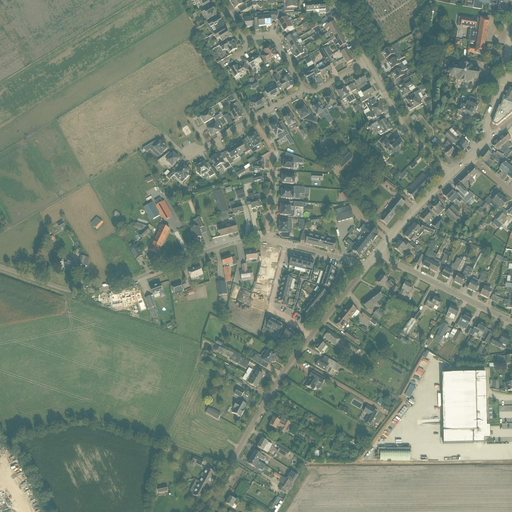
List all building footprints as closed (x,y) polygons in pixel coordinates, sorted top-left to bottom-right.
[(240,0),(238,0),(232,4),(234,9),(237,8),(239,10),(245,6),(247,5),(245,2),(243,4),(240,0)] [(491,5),(492,4),(492,0),(473,0),(474,2),(473,5),(473,8),(482,9),(482,10),(483,4),(491,5)] [(284,12),(293,11),(293,8),(297,8),(297,3),(286,4),(284,4),(284,12)] [(324,16),(326,18),(331,15),(326,6),(325,6),(325,4),(318,4),(319,14),(325,14),(325,15),(324,16)] [(492,4),(491,5),(492,5),(492,6),(494,6),(493,11),(493,14),(498,15),(499,15),(500,12),(506,13),(507,7),(496,5),(492,4)] [(201,10),(200,11),(203,16),(205,14),(209,19),(212,17),(217,15),(212,7),(211,8),(209,5),(205,8),(201,10)] [(303,13),(303,15),(304,17),(313,16),(313,11),(312,5),(306,5),(306,8),(303,8),(303,13)] [(258,27),(265,26),(264,17),(261,17),(260,13),(253,14),(255,25),(254,21),(258,21),(258,27)] [(264,17),(265,26),(271,25),(271,19),(273,19),(276,20),(275,22),(276,20),(278,14),(275,13),(268,13),(269,16),(264,17)] [(243,14),(238,16),(242,23),(243,25),(245,25),(245,28),(252,27),(252,24),(252,18),(248,19),(246,16),(244,16),(243,14)] [(278,22),(281,27),(289,22),(290,22),(287,17),(285,14),(278,14),(276,20),(279,21),(278,22)] [(207,23),(204,24),(206,28),(209,27),(210,29),(214,27),(216,30),(219,28),(223,26),(220,21),(217,20),(216,18),(213,20),(213,19),(208,22),(207,23)] [(458,18),(457,26),(460,27),(469,28),(467,41),(476,43),(484,44),(486,35),(488,20),(487,20),(486,19),(480,18),(480,19),(476,19),(476,21),(458,18)] [(289,22),(281,27),(284,32),(285,31),(286,34),(287,34),(293,30),(294,30),(292,27),(293,27),(290,22),(289,22)] [(324,28),(326,30),(329,28),(330,31),(330,32),(336,28),(333,22),(324,28)] [(329,36),(330,39),(333,37),(340,33),(336,28),(330,32),(330,31),(327,33),(329,36)] [(221,33),(219,31),(213,34),(216,39),(219,37),(222,42),(230,37),(226,30),(221,33)] [(289,37),(284,39),(285,41),(285,42),(287,45),(299,38),(298,36),(295,37),(293,35),(295,34),(293,30),(287,34),(289,37)] [(333,37),(330,39),(331,39),(332,41),(334,44),(336,42),(337,42),(343,39),(340,33),(333,37)] [(300,40),(299,38),(287,45),(287,44),(290,49),(299,44),(297,41),(300,40)] [(337,42),(336,42),(334,44),(335,47),(338,45),(340,48),(346,45),(343,39),(337,42)] [(229,54),(237,49),(234,44),(233,45),(231,42),(229,44),(228,41),(219,46),(222,51),(225,49),(226,51),(227,50),(229,54)] [(389,57),(391,60),(398,56),(396,53),(395,54),(393,51),(399,47),(397,43),(381,53),(384,58),(386,57),(387,58),(389,57)] [(468,48),(467,52),(487,55),(488,49),(484,48),(484,44),(476,43),(475,49),(468,48)] [(303,48),(304,47),(303,45),(300,47),(299,44),(290,49),(292,54),(303,48)] [(271,47),(265,50),(263,51),(265,54),(261,57),(265,64),(271,60),(271,59),(276,56),(271,47)] [(303,48),(292,54),(294,57),(295,59),(300,56),(302,59),(308,56),(306,53),(304,54),(302,51),(304,50),(303,48)] [(329,58),(332,56),(328,48),(324,50),(329,58)] [(325,60),(329,58),(324,50),(323,49),(319,51),(321,55),(322,55),(325,60)] [(343,59),(350,55),(346,49),(340,53),(343,59)] [(395,67),(397,71),(404,67),(402,63),(400,64),(399,61),(405,57),(403,53),(398,56),(391,60),(387,63),(390,68),(392,67),(393,69),(395,67)] [(343,59),(347,64),(353,61),(350,55),(343,59)] [(257,56),(253,58),(247,61),(252,70),(258,66),(258,65),(262,63),(257,56)] [(332,71),(329,67),(328,64),(326,61),(323,63),(324,66),(318,69),(320,72),(322,77),(332,71)] [(468,83),(471,81),(477,82),(479,82),(480,81),(480,80),(479,79),(480,78),(481,75),(480,74),(481,73),(481,72),(480,71),(473,70),(471,67),(468,66),(468,65),(463,65),(458,65),(458,63),(445,61),(444,66),(445,66),(445,68),(448,70),(447,73),(449,76),(448,83),(456,84),(455,86),(460,87),(461,82),(468,83)] [(239,76),(248,71),(244,65),(241,67),(238,69),(236,66),(230,70),(232,74),(234,78),(239,75),(239,76)] [(404,67),(397,71),(391,74),(394,79),(396,78),(397,80),(399,78),(401,82),(405,79),(408,78),(406,74),(405,75),(403,72),(409,68),(407,65),(404,67)] [(315,70),(313,67),(312,67),(308,70),(309,72),(304,75),(308,83),(314,80),(315,81),(316,80),(314,77),(317,75),(315,70)] [(282,82),(280,83),(283,90),(286,88),(287,90),(294,86),(289,78),(291,77),(289,74),(283,77),(285,80),(281,82),(282,82)] [(356,90),(363,86),(361,84),(366,81),(365,79),(366,78),(364,75),(363,75),(358,78),(357,77),(354,79),(354,80),(357,85),(353,87),(351,85),(348,87),(351,93),(356,90)] [(404,82),(402,83),(398,85),(400,89),(401,91),(400,92),(402,96),(410,92),(408,89),(413,86),(411,81),(410,82),(408,79),(404,82)] [(265,92),(263,93),(266,99),(268,98),(270,101),(273,99),(273,98),(279,94),(275,86),(265,91),(265,92)] [(363,86),(356,90),(358,93),(361,92),(364,97),(361,99),(360,100),(362,103),(370,98),(369,96),(373,94),(373,93),(373,92),(371,89),(369,87),(365,89),(364,86),(363,86)] [(337,92),(342,101),(345,99),(346,100),(347,100),(350,105),(356,101),(351,93),(347,95),(343,88),(341,89),(340,88),(336,90),(337,92)] [(406,100),(409,105),(420,99),(418,95),(420,94),(419,91),(414,93),(415,95),(406,100)] [(337,105),(331,95),(327,97),(327,96),(324,98),(324,99),(328,107),(326,108),(328,112),(334,109),(333,107),(337,105)] [(266,103),(262,96),(257,98),(257,100),(250,103),(253,108),(254,107),(256,111),(263,106),(263,105),(266,103)] [(458,111),(457,114),(456,115),(463,118),(464,114),(468,115),(472,117),(475,111),(476,111),(478,106),(476,105),(477,100),(473,99),(470,98),(468,102),(463,100),(459,111),(458,111)] [(368,109),(363,112),(365,115),(366,116),(368,115),(372,113),(381,108),(378,103),(377,104),(374,99),(370,102),(365,104),(368,109)] [(422,102),(420,99),(409,105),(410,107),(408,108),(410,111),(414,108),(422,104),(421,102),(422,102)] [(511,103),(504,100),(501,108),(499,107),(495,118),(496,118),(496,119),(495,119),(493,124),(497,126),(511,114),(510,113),(511,112),(511,103)] [(329,124),(333,122),(329,114),(326,116),(323,112),(324,112),(318,102),(316,104),(315,103),(313,105),(313,106),(311,107),(313,110),(312,110),(316,117),(318,116),(321,122),(326,119),(329,124)] [(241,110),(237,103),(233,106),(232,106),(233,109),(232,110),(234,111),(230,113),(233,117),(235,121),(236,121),(236,122),(239,120),(239,119),(242,117),(238,111),(241,110)] [(337,107),(342,116),(346,114),(341,105),(337,107)] [(299,110),(296,112),(302,120),(305,118),(306,120),(309,118),(312,123),(318,124),(309,109),(306,111),(304,107),(302,108),(301,109),(299,108),(299,110)] [(371,119),(373,122),(380,117),(379,115),(384,113),(381,108),(372,113),(366,116),(367,118),(369,118),(369,119),(371,119)] [(213,119),(212,117),(215,115),(212,110),(200,118),(204,124),(213,119)] [(287,116),(283,119),(286,122),(288,127),(292,125),(293,127),(294,126),(295,128),(296,129),(298,128),(294,120),(293,121),(292,119),(290,115),(289,115),(289,116),(288,116),(287,116)] [(370,124),(367,127),(371,130),(373,128),(377,125),(378,125),(381,130),(378,131),(378,132),(379,135),(381,135),(383,134),(392,129),(389,124),(388,125),(385,120),(382,121),(380,118),(375,121),(370,124)] [(218,120),(215,121),(212,123),(214,126),(208,130),(209,133),(210,136),(211,136),(212,137),(219,132),(217,129),(218,128),(218,127),(221,125),(218,120)] [(273,125),(270,126),(272,130),(272,131),(273,132),(273,133),(276,137),(277,136),(280,134),(283,138),(289,135),(284,126),(281,122),(278,124),(277,122),(276,122),(275,122),(273,123),(273,125)] [(453,127),(451,129),(455,133),(455,134),(458,136),(460,138),(463,135),(458,130),(453,127)] [(449,132),(445,136),(453,144),(458,149),(462,152),(468,146),(467,145),(468,143),(463,139),(462,140),(462,141),(459,139),(458,140),(456,139),(453,136),(449,132)] [(247,144),(247,145),(251,151),(252,154),(258,151),(255,147),(261,144),(258,140),(259,140),(258,140),(257,138),(257,137),(257,138),(254,134),(252,135),(252,134),(249,136),(249,137),(247,138),(250,143),(247,144)] [(505,145),(508,150),(511,146),(511,145),(509,142),(511,140),(506,134),(498,140),(503,146),(505,145)] [(380,140),(379,141),(386,150),(390,146),(396,153),(400,149),(399,148),(400,148),(400,147),(402,144),(401,143),(402,143),(399,140),(398,140),(397,139),(396,140),(395,138),(394,138),(389,143),(385,138),(385,137),(380,140)] [(505,154),(507,152),(507,153),(509,151),(508,150),(505,145),(503,146),(498,140),(492,145),(497,152),(497,154),(503,157),(505,154)] [(454,152),(450,148),(452,145),(448,141),(446,143),(446,144),(444,146),(445,147),(444,148),(437,141),(433,145),(440,152),(442,150),(444,153),(449,157),(454,152)] [(154,149),(161,155),(167,149),(164,147),(165,146),(162,144),(160,142),(157,145),(156,145),(155,145),(152,143),(143,149),(145,151),(147,153),(150,150),(152,152),(154,149)] [(239,143),(233,146),(240,157),(238,155),(243,152),(244,154),(251,151),(247,145),(243,147),(241,144),(240,145),(239,143)] [(226,157),(225,158),(231,166),(230,165),(234,163),(233,161),(240,157),(233,146),(227,150),(228,152),(227,153),(229,156),(226,158),(226,157)] [(486,150),(480,157),(487,162),(488,160),(492,164),(495,161),(499,164),(501,162),(504,158),(503,157),(497,154),(496,154),(495,153),(493,156),(486,150)] [(342,169),(353,158),(346,151),(335,162),(342,169)] [(282,164),(282,168),(283,168),(283,169),(293,169),(293,164),(296,164),(298,158),(286,153),(285,157),(289,159),(292,160),(291,161),(289,161),(289,162),(283,161),(283,165),(282,164)] [(165,155),(158,161),(162,166),(164,164),(166,166),(166,165),(170,169),(172,166),(172,167),(179,159),(173,154),(168,159),(167,158),(165,155)] [(231,166),(225,158),(225,156),(224,156),(226,159),(222,161),(219,155),(215,157),(213,156),(211,158),(211,159),(210,159),(216,168),(221,165),(224,171),(231,167),(231,166)] [(511,161),(510,164),(507,162),(506,162),(504,164),(503,166),(500,170),(504,173),(503,174),(506,176),(507,176),(511,172),(511,173),(511,161)] [(201,164),(200,165),(199,166),(198,166),(195,168),(200,177),(207,173),(209,178),(215,175),(213,172),(211,168),(208,169),(204,163),(201,165),(201,164)] [(259,165),(254,165),(254,172),(260,172),(260,170),(264,170),(264,163),(259,163),(259,165)] [(183,178),(185,180),(189,176),(187,174),(190,171),(189,170),(189,169),(187,168),(184,165),(176,174),(172,170),(166,177),(169,180),(174,176),(177,178),(178,176),(179,177),(180,177),(182,179),(183,178)] [(362,165),(347,179),(352,185),(367,170),(362,165)] [(458,180),(461,184),(465,189),(474,181),(471,179),(477,174),(471,168),(458,180)] [(243,169),(235,173),(238,177),(245,173),(243,169)] [(281,177),(281,181),(282,181),(282,184),(294,185),(294,178),(296,178),(297,174),(288,174),(288,177),(281,177)] [(427,174),(424,178),(418,184),(416,182),(413,184),(415,186),(408,194),(414,200),(434,180),(427,174)] [(387,181),(384,184),(393,191),(395,188),(387,181)] [(472,198),(462,189),(459,185),(455,188),(460,193),(458,195),(464,201),(465,203),(466,204),(472,198)] [(293,194),(305,195),(305,188),(290,187),(290,191),(281,191),(281,199),(293,200),(293,194)] [(148,190),(144,192),(148,200),(159,194),(156,189),(149,192),(148,190)] [(222,221),(230,219),(221,189),(213,192),(222,221)] [(246,198),(243,190),(236,192),(238,200),(246,198)] [(449,190),(443,196),(448,201),(451,198),(454,200),(457,197),(449,190)] [(250,200),(246,201),(248,206),(251,205),(252,209),(262,207),(261,203),(260,198),(259,198),(255,200),(254,196),(253,192),(248,194),(250,200)] [(498,195),(490,204),(494,208),(503,198),(498,195)] [(404,203),(400,200),(397,197),(384,213),(385,214),(380,221),(382,222),(386,225),(404,203)] [(503,198),(494,208),(499,212),(507,202),(503,198)] [(164,201),(156,205),(165,221),(173,217),(164,201)] [(234,202),(230,203),(233,215),(243,212),(241,205),(241,204),(237,205),(237,206),(235,206),(234,202)] [(441,206),(440,206),(437,202),(432,207),(433,208),(431,210),(437,217),(444,210),(441,206)] [(155,206),(147,210),(152,218),(153,217),(155,221),(161,218),(155,206)] [(288,218),(292,218),(292,216),(294,216),(294,212),(290,212),(290,206),(280,206),(280,209),(280,212),(280,216),(288,216),(288,218)] [(333,211),(337,222),(353,218),(349,206),(333,211)] [(451,208),(450,209),(454,212),(457,215),(460,212),(453,206),(451,208)] [(450,209),(447,212),(455,221),(459,217),(457,215),(454,212),(450,209)] [(504,216),(498,222),(503,226),(507,221),(509,222),(511,218),(511,210),(509,215),(508,217),(505,214),(504,216)] [(432,217),(430,215),(427,212),(420,218),(428,226),(430,223),(428,221),(432,217)] [(495,219),(498,222),(504,216),(500,213),(495,219)] [(97,230),(103,223),(97,217),(90,224),(97,230)] [(200,218),(196,219),(196,220),(193,221),(196,228),(190,230),(194,241),(196,240),(196,241),(199,240),(199,239),(202,238),(199,229),(203,228),(200,218)] [(289,234),(287,233),(288,228),(291,228),(292,219),(287,219),(286,223),(281,223),(279,222),(279,233),(282,233),(281,238),(289,238),(289,234)] [(437,231),(443,224),(438,219),(432,226),(437,231)] [(503,226),(498,222),(495,219),(495,220),(492,224),(501,231),(504,227),(503,226)] [(218,228),(221,237),(237,232),(235,224),(218,228)] [(162,225),(152,246),(149,250),(157,254),(170,229),(165,227),(162,225)] [(414,225),(409,231),(415,236),(418,238),(423,233),(420,230),(414,225)] [(423,225),(421,229),(424,231),(433,235),(433,234),(435,235),(437,231),(423,225)] [(362,234),(361,235),(371,243),(372,241),(373,242),(378,236),(377,235),(378,234),(370,227),(369,229),(366,226),(361,233),(362,234)] [(143,239),(151,231),(147,227),(139,235),(143,239)] [(410,242),(415,236),(409,231),(404,237),(410,242)] [(307,235),(305,244),(334,251),(336,242),(307,235)] [(362,238),(359,242),(367,248),(371,243),(361,235),(360,237),(362,238)] [(353,245),(363,252),(367,248),(359,242),(357,245),(355,243),(353,245)] [(399,242),(394,249),(400,254),(405,249),(407,251),(408,252),(411,247),(409,245),(405,242),(402,245),(399,242)] [(418,253),(420,250),(421,248),(418,246),(417,247),(412,242),(409,245),(411,247),(418,253)] [(431,244),(429,247),(426,253),(429,254),(423,266),(429,270),(434,259),(437,255),(432,253),(434,250),(432,249),(433,246),(431,244)] [(112,245),(105,248),(110,259),(121,255),(118,247),(114,248),(112,245)] [(136,259),(143,256),(136,245),(130,249),(136,259)] [(360,257),(363,252),(353,245),(352,247),(354,248),(352,250),(352,251),(350,253),(351,256),(355,257),(357,255),(360,257)] [(477,248),(470,245),(468,248),(479,253),(481,251),(478,249),(477,248)] [(444,255),(442,261),(445,262),(448,257),(451,251),(448,250),(446,252),(445,251),(443,255),(444,255)] [(246,261),(257,259),(256,251),(245,253),(246,261)] [(277,263),(279,253),(272,251),(270,259),(263,257),(261,265),(270,267),(271,262),(277,263)] [(422,257),(422,256),(419,254),(414,264),(419,266),(424,258),(422,257)] [(224,268),(226,282),(227,282),(228,286),(232,285),(231,281),(232,281),(230,267),(229,268),(228,265),(232,263),(233,266),(237,265),(238,261),(236,261),(235,257),(231,259),(230,256),(221,259),(223,266),(224,266),(224,268)] [(289,266),(295,267),(297,257),(291,256),(289,266)] [(75,271),(77,263),(73,263),(70,263),(71,259),(63,257),(61,263),(60,262),(59,267),(75,271)] [(434,259),(429,270),(436,273),(441,263),(437,261),(434,259)] [(312,271),(314,262),(308,260),(306,270),(312,271)] [(450,268),(444,265),(442,267),(445,269),(441,276),(448,279),(453,271),(456,273),(457,270),(461,262),(457,260),(454,265),(452,264),(450,268)] [(247,271),(246,265),(241,265),(242,271),(239,272),(241,281),(252,279),(251,270),(247,271)] [(323,272),(333,276),(336,269),(325,266),(323,272)] [(469,279),(473,270),(466,266),(461,277),(457,275),(454,282),(461,286),(465,278),(469,279)] [(191,281),(192,281),(195,279),(194,278),(202,275),(199,267),(194,269),(194,268),(187,271),(191,281)] [(273,280),(275,270),(268,268),(266,276),(258,274),(257,282),(264,284),(266,284),(267,278),(273,280)] [(322,275),(321,278),(331,282),(333,276),(323,272),(322,275)] [(467,289),(475,293),(477,287),(480,288),(483,282),(486,276),(482,274),(479,280),(478,280),(478,281),(473,278),(472,279),(471,282),(467,289)] [(388,286),(391,289),(393,286),(381,276),(376,282),(382,287),(385,284),(388,286)] [(321,278),(319,285),(329,288),(331,282),(321,278)] [(219,296),(227,294),(225,282),(217,284),(219,296)] [(487,285),(483,282),(480,288),(483,289),(480,295),(487,299),(491,291),(486,289),(487,285)] [(173,294),(184,290),(181,283),(171,286),(173,294)] [(409,293),(412,287),(405,283),(400,293),(399,293),(396,299),(402,301),(405,295),(404,295),(406,291),(409,293)] [(161,298),(165,296),(163,292),(160,284),(154,286),(149,287),(153,296),(159,293),(161,298)] [(269,296),(271,285),(266,284),(264,284),(262,292),(254,290),(252,297),(262,300),(263,294),(269,296)] [(392,299),(398,289),(394,287),(388,297),(392,299)] [(316,293),(324,299),(327,295),(320,288),(316,293)] [(377,291),(361,303),(367,310),(383,298),(377,291)] [(312,297),(320,304),(324,299),(316,293),(312,297)] [(140,294),(135,296),(141,311),(146,309),(140,294)] [(130,295),(121,296),(123,306),(123,309),(128,308),(128,305),(132,304),(132,303),(135,303),(134,298),(131,299),(130,295)] [(493,295),(492,296),(490,300),(497,304),(500,299),(493,295)] [(112,299),(108,300),(109,305),(112,304),(113,307),(123,306),(121,296),(111,298),(112,299)] [(145,298),(149,310),(153,319),(157,317),(154,308),(155,307),(151,296),(145,298)] [(279,297),(277,302),(282,303),(282,305),(288,307),(289,299),(287,299),(279,297)] [(309,302),(317,308),(320,304),(312,297),(309,302)] [(430,310),(432,306),(434,307),(438,308),(441,302),(434,298),(432,303),(427,301),(424,307),(430,310)] [(305,307),(313,313),(317,308),(309,302),(305,307)] [(241,306),(237,304),(233,312),(238,314),(241,306)] [(346,319),(349,321),(357,311),(349,304),(341,315),(342,315),(342,316),(346,319)] [(241,306),(238,314),(242,316),(246,308),(241,306)] [(302,311),(310,317),(313,313),(305,307),(302,311)] [(449,318),(452,314),(455,315),(458,310),(451,307),(446,317),(449,318)] [(250,310),(246,308),(242,316),(247,318),(250,310)] [(251,320),(255,312),(250,310),(247,318),(251,320)] [(383,315),(378,310),(373,314),(378,320),(383,315)] [(417,310),(400,334),(404,337),(409,330),(408,329),(414,321),(416,322),(422,314),(417,310)] [(260,314),(255,312),(251,320),(256,322),(260,314)] [(364,312),(361,316),(369,322),(373,325),(376,322),(371,319),(364,312)] [(256,322),(261,324),(264,316),(260,314),(256,322)] [(465,314),(458,328),(461,329),(463,326),(467,328),(472,318),(465,314)] [(342,315),(334,324),(341,330),(341,329),(344,332),(346,330),(346,327),(345,326),(349,321),(346,319),(342,316),(342,315)] [(271,332),(277,322),(271,319),(267,326),(264,324),(263,329),(265,331),(266,329),(271,332)] [(283,332),(280,330),(283,325),(277,322),(271,332),(277,335),(276,336),(280,338),(283,332)] [(449,326),(442,323),(436,336),(442,339),(449,326)] [(480,323),(477,329),(474,328),(470,335),(476,338),(478,334),(482,336),(487,327),(480,323)] [(296,335),(288,328),(281,339),(283,341),(284,340),(289,344),(294,338),(297,335),(296,335)] [(453,329),(449,337),(453,339),(452,340),(458,342),(462,334),(453,329)] [(328,330),(324,337),(331,342),(331,343),(334,345),(336,346),(338,343),(341,339),(337,336),(328,330)] [(344,336),(354,343),(357,345),(359,341),(347,332),(344,336)] [(487,333),(482,342),(487,345),(492,336),(487,333)] [(490,343),(493,345),(499,348),(502,343),(506,346),(510,339),(503,335),(499,342),(493,338),(490,343)] [(320,353),(321,351),(322,350),(323,349),(324,348),(326,346),(320,341),(314,348),(320,353)] [(350,342),(347,346),(356,354),(360,349),(350,342)] [(481,344),(476,353),(480,355),(485,346),(481,344)] [(273,359),(275,355),(273,354),(274,353),(271,351),(270,352),(268,351),(264,358),(254,353),(250,359),(261,366),(264,362),(270,365),(271,362),(272,362),(274,359),(273,359)] [(431,359),(433,353),(426,351),(424,357),(431,359)] [(245,360),(239,357),(239,358),(233,355),(234,354),(230,352),(227,356),(231,359),(231,360),(241,367),(245,360)] [(511,356),(508,357),(506,357),(506,356),(501,357),(501,360),(504,360),(504,365),(507,365),(511,364),(511,356)] [(316,365),(315,366),(325,372),(327,367),(336,372),(340,366),(329,359),(327,363),(319,359),(317,362),(315,365),(316,365)] [(249,368),(247,372),(250,374),(249,376),(253,378),(260,382),(263,376),(259,374),(256,372),(252,370),(249,368)] [(322,384),(325,380),(312,372),(309,377),(311,378),(310,379),(305,386),(309,388),(310,391),(313,390),(313,391),(314,390),(316,389),(315,387),(317,383),(319,382),(322,384)] [(485,373),(441,374),(443,444),(487,443),(487,439),(490,439),(489,426),(486,427),(486,425),(486,403),(486,390),(485,373)] [(232,381),(241,387),(243,383),(234,378),(230,375),(228,379),(232,381)] [(256,388),(260,382),(253,378),(249,376),(247,379),(246,382),(249,384),(251,386),(256,388)] [(501,390),(501,392),(508,393),(508,391),(511,391),(511,383),(507,383),(507,384),(504,384),(504,390),(501,390)] [(410,385),(406,396),(412,399),(416,387),(410,385)] [(244,392),(238,389),(234,394),(241,398),(244,392)] [(237,414),(241,417),(243,412),(242,411),(246,405),(241,403),(239,401),(238,403),(237,402),(233,408),(234,409),(232,413),(237,416),(237,414)] [(367,406),(363,412),(368,415),(364,422),(366,423),(365,424),(368,426),(369,424),(370,425),(377,412),(367,406)] [(207,411),(206,413),(218,420),(219,418),(220,416),(217,415),(218,413),(212,409),(210,413),(207,411)] [(283,418),(281,422),(273,418),(269,425),(276,429),(278,425),(282,428),(280,431),(284,433),(290,422),(283,418)] [(190,436),(195,439),(201,429),(190,423),(189,426),(194,429),(190,436)] [(263,451),(263,450),(267,452),(270,448),(271,448),(272,445),(267,443),(261,439),(257,447),(263,451)] [(223,450),(226,445),(217,440),(212,448),(210,447),(209,450),(219,456),(222,452),(223,450)] [(280,448),(277,452),(286,458),(289,453),(280,448)] [(410,450),(380,450),(380,461),(410,461),(410,450)] [(255,452),(251,458),(258,462),(260,459),(263,461),(265,458),(261,456),(261,455),(255,452)] [(201,467),(203,462),(194,457),(190,465),(195,467),(196,464),(201,467)] [(251,458),(248,464),(252,466),(255,468),(259,470),(259,469),(262,471),(265,465),(258,462),(251,458)] [(206,469),(200,482),(199,482),(208,487),(215,473),(206,469)] [(252,476),(241,469),(237,477),(243,481),(244,481),(247,477),(250,479),(252,476)] [(291,471),(285,479),(287,480),(291,483),(293,484),(298,475),(291,471)] [(291,483),(287,480),(285,479),(281,477),(278,482),(282,484),(280,487),(288,492),(293,484),(291,483)] [(267,484),(258,478),(255,483),(264,489),(267,484)] [(191,489),(195,491),(192,495),(201,500),(208,487),(199,482),(200,482),(196,480),(191,489)] [(226,504),(230,506),(232,507),(233,504),(237,506),(239,503),(235,501),(229,497),(226,504)]
